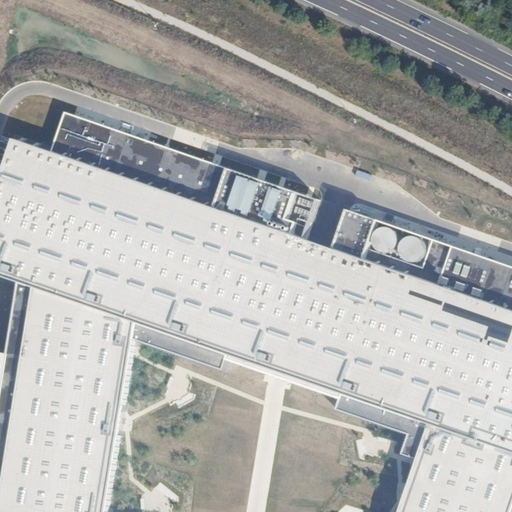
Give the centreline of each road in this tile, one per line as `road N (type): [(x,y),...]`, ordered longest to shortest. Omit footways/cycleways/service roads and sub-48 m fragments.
road 1 (trunk): [(316,0),(511,93)]
road 2 (trunk): [(511,67),(376,0)]
